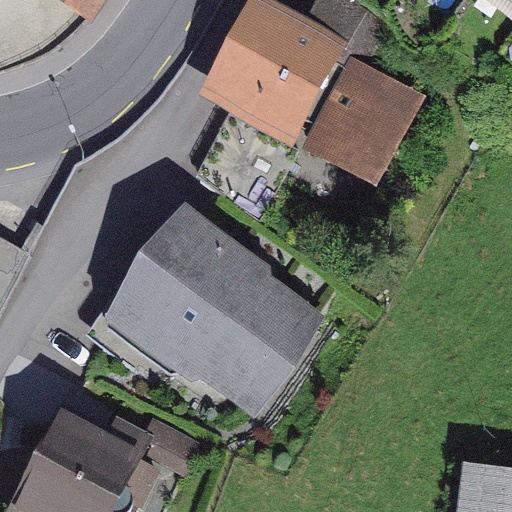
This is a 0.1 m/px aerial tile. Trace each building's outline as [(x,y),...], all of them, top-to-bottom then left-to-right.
[(104,0),(37,0),(88,29),(104,0)] [(511,0),(493,0),(511,12),(511,0)] [(315,39),(360,58),(374,23),(329,5),(315,39)] [(340,66),(256,24),(210,114),(295,156),(340,66)] [(316,318),(189,221),(117,314),(189,370),(197,360),(251,401),(316,318)] [(0,283),(22,240),(0,228),(0,283)] [(108,511),(140,449),(64,411),(16,507),(27,511),(108,511)] [(511,511),(511,482),(484,479),(480,511),(511,511)]
